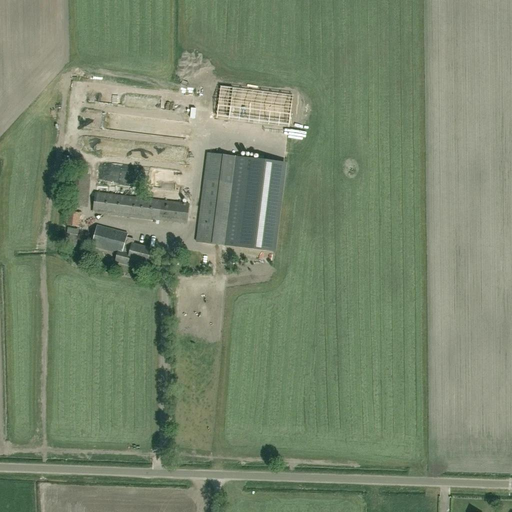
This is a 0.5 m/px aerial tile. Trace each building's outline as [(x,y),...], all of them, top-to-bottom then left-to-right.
[(230,117),(233,88),(221,86),(217,115),(230,117)] [(109,137),(137,140),(138,133),(145,134),(146,123),(98,118),(97,130),(110,131),(109,137)] [(111,144),(110,156),(136,159),(137,147),(111,144)] [(145,156),(154,157),(154,147),(145,146),(145,156)] [(285,163),(208,153),(197,242),(273,252),(285,163)] [(187,171),(188,163),(147,159),(147,164),(150,165),(149,168),(187,171)] [(88,208),(91,175),(72,173),(69,206),(88,208)] [(121,173),(121,182),(132,182),(133,173),(121,173)] [(187,223),(190,204),(96,193),(93,212),(187,223)] [(78,226),(80,213),(69,211),(67,225),(78,226)] [(147,264),(151,249),(133,244),(134,240),(127,238),(128,234),(97,226),(92,247),(118,253),(116,262),(128,265),(129,259),(147,264)] [(76,241),(77,229),(70,228),(68,240),(76,241)]
